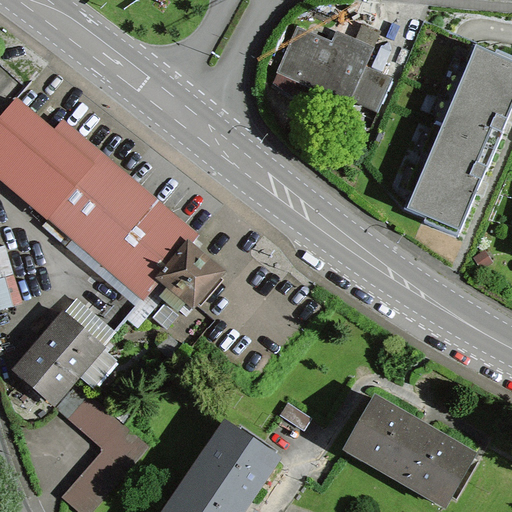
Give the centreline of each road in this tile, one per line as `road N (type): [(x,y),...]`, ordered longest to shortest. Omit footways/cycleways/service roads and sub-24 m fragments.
road 1 (primary): [(511,344),(405,286),(171,109)]
road 2 (residential): [(485,440),(368,373),(272,511)]
road 3 (primary): [(171,109),(30,0)]
road 4 (residential): [(230,0),(171,109)]
